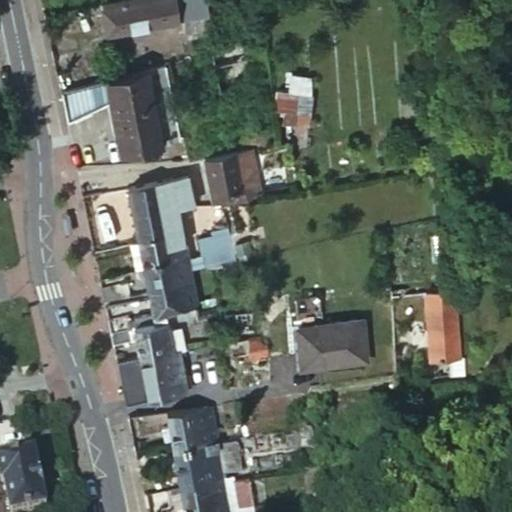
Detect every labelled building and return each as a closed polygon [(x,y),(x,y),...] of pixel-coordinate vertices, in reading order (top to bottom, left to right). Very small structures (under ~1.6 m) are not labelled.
[(189,0),(160,0),(104,10),(107,35),(181,24),(181,21),(192,19),(189,0)] [(207,0),(189,0),(192,19),(211,17),(209,6),(207,0)] [(221,91),(251,89),(246,32),(216,34),(221,91)] [(164,67),(109,82),(125,159),(163,152),(162,148),(179,145),(164,67)] [(272,105),(282,106),(280,118),(306,122),(313,73),(286,69),(284,86),(275,85),(272,105)] [(115,114),(109,82),(63,95),(70,124),(115,114)] [(241,155),(207,162),(215,200),(248,194),(241,155)] [(178,184),(132,193),(141,245),(167,239),(169,253),(186,249),(180,214),(198,210),(193,184),(178,188),(178,184)] [(199,243),(204,272),(235,266),(229,233),(213,235),(214,241),(199,243)] [(190,270),(186,249),(169,253),(167,239),(141,245),(146,270),(146,269),(178,263),(180,277),(191,275),(190,270)] [(146,270),(141,245),(134,246),(139,274),(147,272),(146,270)] [(250,254),(237,257),(239,265),(251,263),(250,254)] [(146,269),(146,270),(147,272),(151,296),(193,288),(191,275),(180,277),(178,263),(146,269)] [(108,305),(138,299),(136,286),(105,292),(108,305)] [(193,288),(151,296),(155,318),(135,322),(134,317),(111,322),(112,326),(114,335),(172,324),(171,317),(197,312),(195,302),(193,288)] [(431,295),(435,364),(466,363),(461,293),(431,295)] [(195,302),(197,312),(198,317),(224,314),(222,299),(195,302)] [(230,317),(232,335),(283,328),(282,317),(278,317),(277,310),(230,317)] [(114,335),(117,349),(139,345),(141,360),(183,352),(187,351),(182,329),(191,327),(199,325),(198,317),(197,312),(171,317),(172,324),(114,335)] [(303,325),(306,367),(373,362),(370,320),(303,325)] [(182,329),(187,351),(195,350),(191,327),(182,329)] [(251,364),(273,361),(270,340),(232,344),(234,357),(250,354),(251,364)] [(183,352),(141,360),(149,403),(155,402),(165,400),(166,407),(191,403),(183,352)] [(141,360),(120,364),(128,407),(145,404),(149,403),(141,360)] [(436,372),(436,380),(471,377),(471,365),(457,366),(457,370),(436,372)] [(270,394),(277,393),(276,381),(268,382),(270,394)] [(200,391),(201,402),(239,397),(237,383),(214,386),(214,389),(200,391)] [(157,409),(166,407),(165,400),(155,402),(157,409)] [(155,402),(149,403),(145,404),(146,411),(157,409),(155,402)] [(177,439),(178,450),(223,441),(217,408),(172,415),(174,425),(177,439)] [(169,441),(177,439),(174,425),(167,426),(169,441)] [(223,441),(178,450),(186,489),(230,481),(230,476),(249,472),(243,439),(223,441)] [(0,486),(5,486),(9,511),(26,511),(45,508),(35,455),(0,461),(0,486)] [(235,511),(230,481),(186,489),(189,511),(235,511)] [(241,484),(245,507),(259,505),(255,481),(241,484)]
